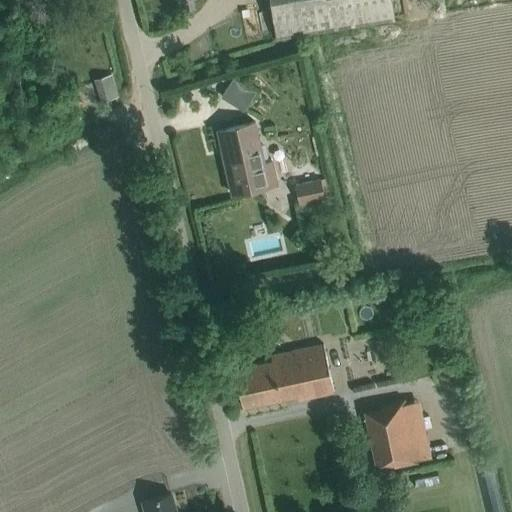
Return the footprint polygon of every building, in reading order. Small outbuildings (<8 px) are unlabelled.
[(269,0),(275,37),(298,33),(299,33),(300,33),(394,18),(390,0),(269,0)] [(227,100),(250,116),(264,96),(240,81),(227,100)] [(256,121),(237,125),(217,130),(231,193),(278,183),(273,160),(265,161),(256,121)] [(306,215),(333,214),(332,194),(305,195),(306,215)] [(354,340),(355,380),(391,378),(389,339),(354,340)] [(323,343),(270,354),(271,360),(233,368),(242,406),(297,394),(298,398),(333,390),(323,343)] [(417,461),(404,397),(379,402),(380,405),(363,409),(375,467),(393,463),(393,466),(417,461)] [(175,511),(170,493),(142,501),(145,511),(175,511)]
